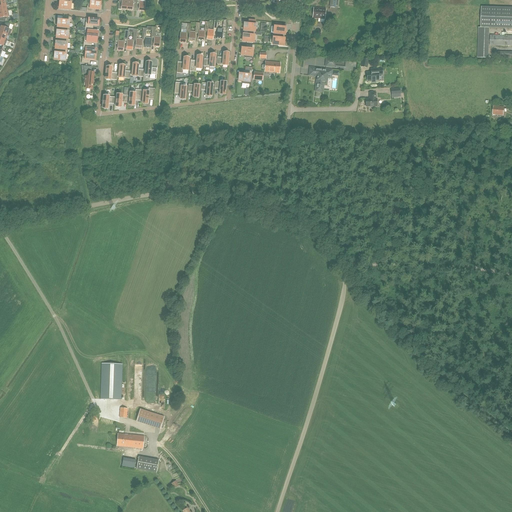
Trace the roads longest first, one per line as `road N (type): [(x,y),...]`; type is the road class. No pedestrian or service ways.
road 1 (track): [(281,207),(173,192),(0,223)]
road 2 (track): [(277,511),(342,277)]
road 3 (residential): [(98,113),(229,98)]
road 4 (residential): [(103,62),(233,47)]
